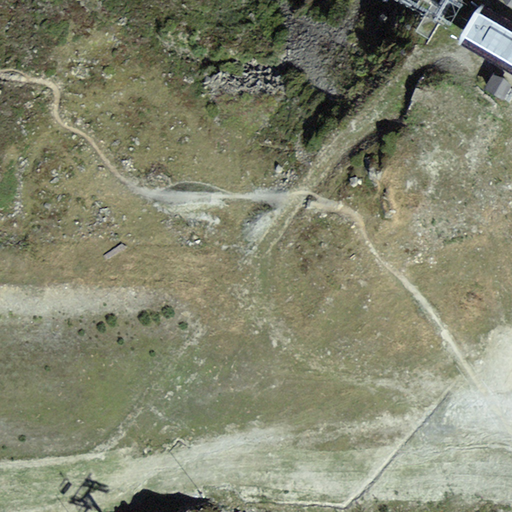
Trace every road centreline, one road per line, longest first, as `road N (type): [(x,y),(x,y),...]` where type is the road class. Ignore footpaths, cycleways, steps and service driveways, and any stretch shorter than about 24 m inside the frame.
road 1 (track): [(481,62),(460,54),(424,58),(283,218),(267,245),(262,277),(268,312),(292,343),(334,370),(474,426)]
road 2 (track): [(511,428),(372,426),(226,444),(144,473),(89,511)]
